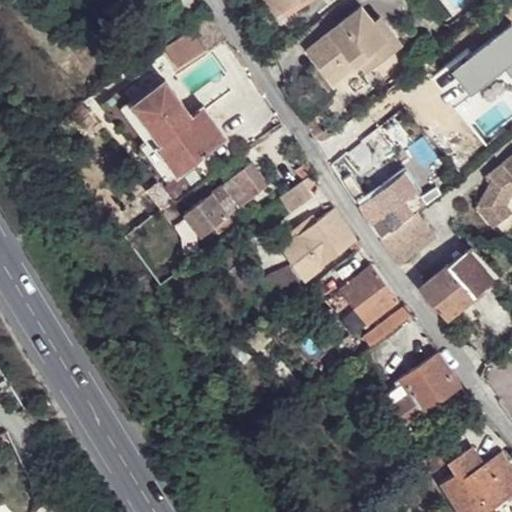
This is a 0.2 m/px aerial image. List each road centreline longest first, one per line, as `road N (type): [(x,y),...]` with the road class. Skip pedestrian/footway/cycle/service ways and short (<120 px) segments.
road 1 (unclassified): [(211,0),(321,171),(511,429)]
road 2 (primary): [(0,255),(155,511)]
